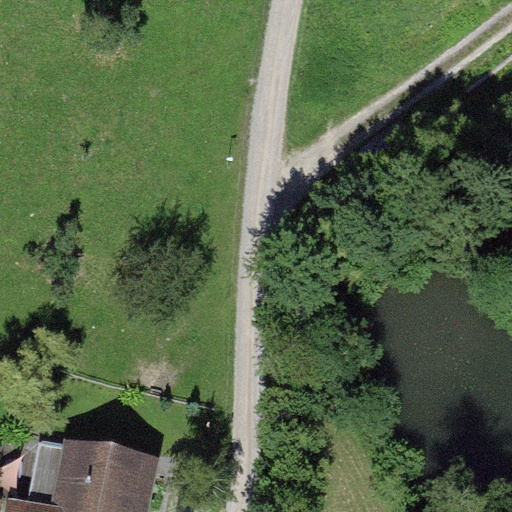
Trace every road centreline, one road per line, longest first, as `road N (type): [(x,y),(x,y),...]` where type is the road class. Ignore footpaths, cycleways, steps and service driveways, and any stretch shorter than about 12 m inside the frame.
road 1 (residential): [(290,0),(268,133),(246,470),(233,511)]
road 2 (unknown): [(265,186),(411,101)]
